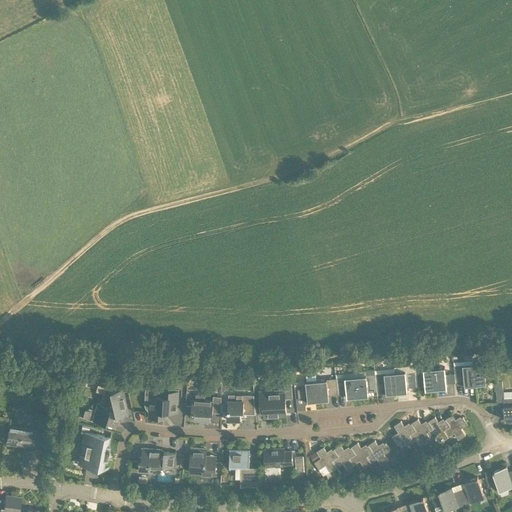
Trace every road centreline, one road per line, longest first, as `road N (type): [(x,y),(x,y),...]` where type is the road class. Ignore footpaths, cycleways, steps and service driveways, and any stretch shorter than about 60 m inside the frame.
road 1 (track): [(511,343),(303,361),(0,346)]
road 2 (track): [(397,118),(328,158),(115,224),(0,322)]
road 3 (residential): [(112,497),(197,508),(350,497)]
road 4 (residential): [(296,433),(134,428),(124,437),(112,497)]
road 5 (residential): [(499,447),(350,497)]
road 6 (residential): [(499,447),(483,414),(467,402),(394,407)]
